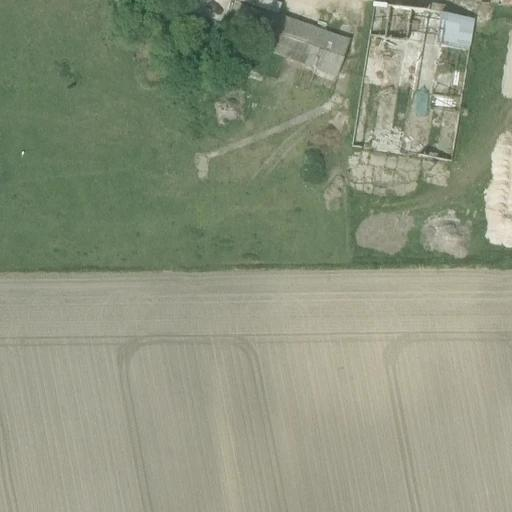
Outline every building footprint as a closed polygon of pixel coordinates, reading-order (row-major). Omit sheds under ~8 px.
[(178,0),(175,11),(179,13),(198,19),(199,16),(204,0),(178,0)] [(254,35),(262,12),(238,3),(229,26),(254,35)] [(372,5),(354,129),(351,147),(451,161),(471,19),(372,5)] [(250,45),(254,47),(336,77),(349,41),(263,9),(262,12),(254,35),(250,45)] [(179,13),(176,21),(217,34),(220,22),(199,16),(198,19),(179,13)] [(336,77),(254,47),(246,69),(327,100),(336,77)]
